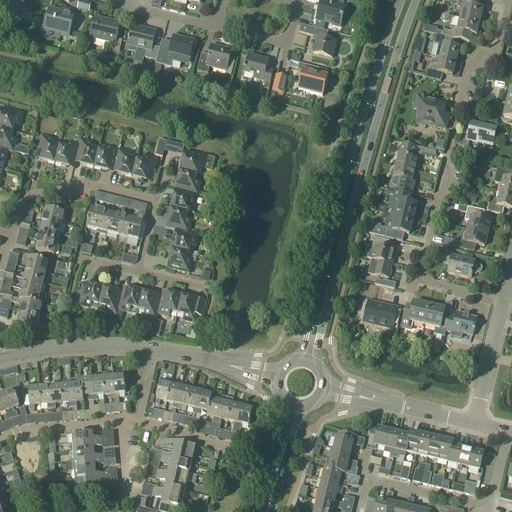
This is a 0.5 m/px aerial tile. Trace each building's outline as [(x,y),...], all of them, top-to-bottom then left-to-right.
[(340,29),(341,24),(342,21),(341,20),(344,8),(327,4),(327,0),(306,0),(306,1),(320,5),(316,22),(332,26),(331,27),(340,29)] [(457,0),(458,0),(456,9),(462,10),(460,19),(479,24),(480,21),(482,21),(483,16),(482,15),(483,11),(476,10),(477,7),(478,8),(480,2),(472,0),(457,0)] [(77,11),(89,14),(91,6),(79,3),(77,11)] [(58,34),(68,36),(72,18),(49,12),(47,19),(44,19),(39,39),(58,43),(60,38),(58,37),(58,34)] [(115,40),(119,24),(94,18),(89,40),(111,45),(109,53),(118,55),(122,42),(115,40)] [(476,37),(479,24),(460,19),(457,29),(451,28),(450,33),(442,31),(442,33),(436,32),(435,36),(451,40),(455,41),(454,41),(469,44),(471,36),(476,37)] [(331,59),(335,43),(326,41),(328,33),(301,26),(299,34),(316,39),(313,55),(331,59)] [(159,50),(152,48),(155,33),(132,27),(127,47),(143,51),(141,58),(156,62),(159,50)] [(299,56),(307,58),(309,52),(305,51),(308,37),(304,36),(299,56)] [(453,49),(454,41),(455,41),(451,40),(435,36),(433,44),(438,46),(435,59),(440,60),(455,64),(459,50),(453,49)] [(156,62),(155,65),(170,69),(172,62),(182,65),(183,59),(189,60),(193,43),(186,42),(186,41),(173,38),(170,47),(160,45),(159,50),(156,62)] [(211,47),(208,57),(201,55),(197,73),(207,75),(209,68),(226,73),(225,76),(230,77),(234,63),(228,62),(230,53),(211,47)] [(248,57),(243,75),(253,77),(252,81),(264,84),(262,89),(268,91),(270,85),(273,72),(265,70),(267,62),(248,57)] [(452,77),(455,64),(440,60),(436,73),(427,71),(425,79),(440,83),(442,75),(452,77)] [(298,65),(296,71),(302,73),(297,92),(321,97),(326,78),(324,78),(326,72),(298,65)] [(276,77),(272,93),(283,95),(287,80),(276,77)] [(445,131),(448,118),(442,117),(445,107),(430,103),(430,101),(416,97),(413,111),(419,112),(416,121),(427,123),(426,127),(445,131)] [(511,106),(506,105),(502,119),(511,121),(509,129),(511,129),(511,106)] [(19,127),(22,115),(0,109),(0,130),(12,133),(13,126),(19,127)] [(490,147),(494,129),(473,124),(470,133),(463,132),(459,147),(467,149),(469,142),(490,147)] [(10,140),(12,133),(0,130),(0,150),(7,152),(7,153),(12,154),(15,142),(10,140)] [(54,165),(58,148),(51,146),(52,141),(40,138),(35,160),(54,165)] [(93,169),(97,152),(90,150),(91,145),(79,142),(78,147),(79,147),(74,165),(75,165),(93,169)] [(436,143),(434,151),(443,154),(445,145),(436,143)] [(79,147),(78,147),(67,144),(66,150),(58,148),(54,165),(73,170),(75,165),(74,165),(79,147)] [(399,157),(396,168),(414,172),(417,161),(413,160),(414,155),(421,156),(422,150),(402,145),(399,157)] [(112,174),(117,152),(106,149),(105,154),(97,152),(93,169),(112,174)] [(131,179),(135,162),(128,160),(129,155),(117,152),(112,174),(131,179)] [(211,171),(213,161),(206,159),(206,158),(184,153),(179,172),(196,176),(198,169),(203,170),(204,169),(211,171)] [(135,162),(131,179),(150,184),(156,161),(144,158),(143,163),(135,162)] [(393,179),(390,189),(397,191),(399,186),(410,189),(411,184),(414,172),(396,168),(393,179)] [(499,194),(511,197),(511,182),(510,182),(511,174),(497,170),(493,184),(501,186),(499,194)] [(195,183),(196,176),(179,172),(175,191),(197,196),(200,184),(195,183)] [(397,191),(397,193),(411,196),(411,197),(413,190),(410,189),(399,186),(397,191)] [(194,208),(197,196),(175,191),(170,210),(187,214),(189,207),(194,208)] [(391,212),(390,216),(412,221),(416,207),(411,205),(413,197),(411,197),(411,196),(397,193),(394,192),(392,202),(393,202),(398,203),(396,212),(391,211),(391,212)] [(511,211),(511,197),(499,194),(498,202),(489,200),(486,213),(502,217),(504,209),(511,211)] [(134,212),(136,203),(126,201),(124,209),(134,212)] [(143,224),(145,215),(147,206),(136,203),(134,212),(138,213),(136,222),(131,221),(127,239),(138,242),(142,223),(143,224)] [(458,207),(457,212),(462,213),(466,214),(464,222),(470,223),(468,231),(487,236),(491,222),(482,220),(484,213),(467,209),(463,208),(458,207)] [(42,221),(61,226),(64,215),(45,210),(42,221)] [(96,232),(101,213),(90,210),(86,229),(96,232)] [(185,221),(187,214),(170,210),(165,229),(175,231),(187,234),(190,222),(185,221)] [(106,237),(106,234),(111,216),(101,213),(96,232),(95,235),(106,237)] [(117,237),(121,218),(111,216),(106,234),(117,237)] [(409,236),(412,221),(390,216),(389,220),(394,221),(391,231),(386,230),(385,238),(384,239),(402,243),(404,235),(409,236)] [(127,239),(131,221),(121,218),(117,237),(127,239)] [(58,236),(61,226),(42,221),(40,231),(58,236)] [(56,246),(58,236),(40,231),(37,242),(56,246)] [(198,236),(187,234),(175,231),(171,250),(188,254),(190,247),(195,249),(198,236)] [(484,248),(487,236),(468,231),(465,243),(461,242),(459,250),(473,254),(475,248),(477,246),(484,248)] [(24,250),(27,239),(18,237),(15,247),(24,250)] [(369,250),(367,259),(371,260),(390,265),(391,265),(392,261),(394,252),(393,252),(387,250),(381,249),(383,241),(372,238),(369,250)] [(454,250),(455,242),(444,240),(442,247),(454,250)] [(53,257),(56,246),(37,242),(34,252),(53,257)] [(76,251),(77,245),(67,243),(66,249),(72,250),(76,251)] [(72,250),(66,249),(62,248),(60,256),(70,258),(71,252),(72,252),(72,250)] [(186,261),(188,254),(171,250),(166,269),(188,275),(191,263),(186,261)] [(474,263),(452,258),(453,253),(446,251),(442,266),(448,267),(446,275),(470,280),(471,274),(475,275),(479,274),(481,272),(480,268),(477,266),(473,265),(474,263)] [(121,254),(119,262),(130,265),(132,258),(121,254)] [(26,270),(44,275),(47,264),(29,259),(26,270)] [(391,265),(390,265),(371,260),(368,275),(388,280),(391,265)] [(42,285),(44,275),(26,270),(23,280),(42,285)] [(209,282),(211,274),(202,272),(201,281),(209,282)] [(39,295),(42,285),(23,280),(21,291),(39,295)] [(394,291),(395,285),(383,282),(382,288),(394,291)] [(97,312),(102,289),(83,285),(77,307),(89,310),(97,312)] [(121,294),(102,289),(97,312),(104,314),(116,317),(117,312),(121,294)] [(136,316),(137,311),(141,294),(122,289),(121,294),(117,312),(136,316)] [(36,306),(39,295),(21,291),(18,301),(36,306)] [(176,315),(181,298),(161,293),(160,298),(161,299),(157,316),(168,319),(169,313),(176,315)] [(161,299),(160,298),(141,294),(137,311),(144,313),(143,318),(155,321),(157,316),(161,299)] [(41,306),(37,305),(36,306),(18,301),(12,300),(12,299),(3,297),(1,303),(20,308),(19,313),(38,317),(41,306)] [(201,318),(204,304),(181,298),(176,315),(184,317),(182,322),(194,325),(196,317),(201,318)] [(391,331),(396,312),(388,311),(389,308),(368,303),(365,316),(368,317),(366,325),(391,331)] [(413,325),(423,327),(429,305),(420,304),(420,305),(413,304),(412,307),(406,306),(400,328),(411,331),(413,325)] [(448,321),(447,321),(442,320),(444,311),(437,309),(437,308),(429,305),(423,327),(434,330),(433,336),(444,338),(445,333),(448,321)] [(0,318),(6,320),(9,310),(0,307),(0,318)] [(35,328),(38,317),(19,313),(16,323),(35,328)] [(448,318),(447,321),(448,321),(445,333),(451,335),(453,331),(472,336),(475,320),(467,318),(467,319),(463,318),(464,315),(456,314),(454,320),(448,318)] [(185,337),(184,342),(195,345),(198,334),(191,333),(189,338),(185,337)] [(123,378),(112,379),(114,401),(118,400),(118,395),(124,395),(123,378)] [(101,379),(91,380),(93,402),(97,402),(97,397),(103,397),(101,379)] [(112,379),(101,379),(103,397),(110,396),(110,401),(114,401),(112,379)] [(80,381),(80,386),(81,386),(81,398),(82,398),(89,398),(89,403),(93,402),(91,380),(80,381)] [(160,402),(166,404),(170,387),(159,384),(155,401),(154,405),(159,406),(160,402)] [(71,404),(72,409),(73,414),(72,414),(73,423),(77,422),(76,414),(77,414),(76,403),(82,403),(82,398),(81,398),(81,386),(80,386),(75,386),(70,387),(71,404)] [(66,387),(59,388),(61,405),(68,404),(68,409),(72,409),(71,404),(70,387),(66,387)] [(172,410),(175,410),(176,406),(180,389),(170,387),(166,404),(173,405),(172,410)] [(49,388),(38,389),(40,406),(47,406),(47,410),(51,410),(49,388)] [(49,388),(51,410),(55,410),(55,405),(61,405),(59,388),(53,388),(49,388)] [(38,389),(27,390),(29,407),(29,412),(34,411),(34,407),(40,406),(38,389)] [(171,424),(176,425),(178,417),(179,411),(180,411),(180,407),(186,409),(190,391),(180,389),(176,406),(175,410),(176,410),(174,416),(173,416),(171,424)] [(12,391),(2,395),(14,429),(18,428),(15,419),(16,419),(12,410),(18,407),(16,402),(21,401),(18,391),(13,393),(12,391)] [(190,391),(186,409),(193,410),(192,415),(196,415),(197,411),(201,394),(190,391)] [(211,396),(201,394),(197,411),(196,415),(195,421),(193,429),(197,430),(199,422),(198,421),(199,416),(200,416),(201,412),(207,413),(210,401),(211,396)] [(2,395),(0,395),(0,414),(5,412),(7,417),(9,422),(8,422),(11,430),(14,429),(2,395)] [(212,424),(216,425),(217,420),(221,403),(210,401),(207,413),(206,418),(213,420),(212,424)] [(214,430),(212,439),(216,440),(218,431),(219,431),(220,426),(221,421),(227,423),(231,406),(225,404),(221,403),(217,420),(216,425),(214,430)] [(227,423),(234,424),(229,443),(233,443),(235,435),(241,408),(231,406),(227,423)] [(235,435),(233,443),(237,444),(239,436),(241,426),(248,428),(252,411),(246,409),(241,408),(235,435)] [(149,410),(147,418),(156,420),(158,412),(149,410)] [(25,416),(27,426),(35,426),(34,417),(30,417),(26,418),(25,416)] [(371,431),(367,451),(375,453),(376,447),(384,449),(388,433),(377,431),(376,432),(371,431)] [(389,459),(393,459),(394,455),(398,436),(388,433),(384,449),(383,454),(389,455),(389,459)] [(71,445),(103,443),(103,439),(92,439),(92,434),(70,436),(71,445)] [(335,439),(333,450),(349,454),(350,447),(363,450),(365,441),(356,439),(337,434),(336,439),(335,439)] [(404,459),(405,454),(410,435),(409,434),(408,438),(398,436),(394,455),(393,459),(397,460),(398,458),(404,459)] [(406,455),(416,457),(420,437),(410,435),(405,454),(406,455)] [(426,460),(431,439),(420,437),(416,457),(426,460)] [(437,462),(441,442),(431,439),(426,460),(437,462)] [(193,458),(195,448),(163,441),(162,446),(173,448),(172,453),(193,458)] [(447,465),(452,444),(441,442),(437,462),(447,465)] [(72,454),(93,453),(93,449),(104,448),(103,443),(71,445),(72,454)] [(457,467),(461,451),(452,449),(452,445),(452,444),(447,465),(457,467)] [(193,458),(172,453),(171,457),(165,455),(166,453),(151,450),(150,456),(159,459),(160,459),(191,466),(193,458)] [(346,465),(345,468),(351,469),(352,463),(347,462),(349,454),(333,450),(330,461),(346,465)] [(468,470),(472,453),(461,451),(457,467),(456,473),(460,474),(461,468),(468,470)] [(72,463),(105,461),(104,456),(94,457),(93,453),(72,454),(72,463)] [(472,453),(468,470),(479,472),(483,456),(472,453)] [(159,459),(158,463),(169,466),(168,470),(188,475),(191,466),(160,459),(159,459)] [(381,461),(370,459),(369,465),(379,467),(381,461)] [(67,473),(73,472),(94,471),(94,467),(105,466),(105,461),(72,463),(66,463),(67,473)] [(344,475),(345,468),(346,465),(330,461),(328,470),(324,469),(324,470),(344,475)] [(406,482),(408,470),(402,468),(400,476),(399,480),(406,482)] [(186,484),(188,475),(168,470),(167,474),(156,472),(155,476),(186,484)] [(344,475),(324,470),(322,481),(337,485),(337,488),(342,489),(343,483),(338,482),(340,475),(344,476),(344,475)] [(74,481),(106,479),(106,474),(95,475),(94,471),(73,472),(74,481)] [(420,485),(423,473),(414,471),(411,483),(413,484),(420,485)] [(427,487),(430,475),(423,473),(420,485),(427,487)] [(184,493),(186,484),(155,476),(154,481),(164,483),(163,488),(184,493)] [(441,486),(443,478),(437,477),(436,478),(433,477),(430,488),(441,490),(442,486),(441,486)] [(106,479),(74,481),(74,490),(96,489),(96,485),(106,484),(106,479)] [(322,481),(319,491),(335,495),(337,488),(337,485),(322,481)] [(465,483),(464,487),(463,491),(462,495),(472,498),(475,486),(465,483)] [(150,494),(151,493),(182,501),(184,493),(163,488),(162,492),(157,490),(157,488),(143,485),(142,491),(150,494)] [(463,491),(464,487),(453,485),(451,493),(462,495),(463,491)] [(332,509),(342,511),(343,505),(333,503),(335,495),(319,491),(317,502),(333,505),(332,509)] [(182,501),(151,493),(150,494),(149,498),(160,501),(157,511),(167,511),(169,508),(180,510),(182,501)] [(511,503),(511,495),(501,493),(499,500),(511,503)] [(387,505),(385,511),(396,511),(398,507),(390,505),(391,500),(386,499),(384,504),(387,505)] [(137,508),(148,511),(150,502),(139,500),(137,508)] [(317,502),(314,511),(331,511),(332,509),(333,505),(317,502)] [(376,502),(373,511),(385,511),(387,505),(384,504),(376,502)]
